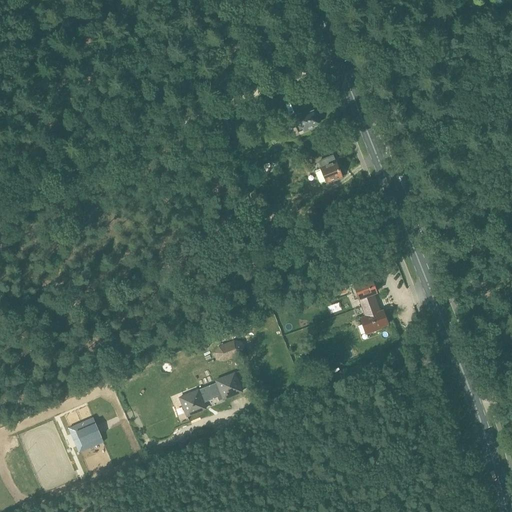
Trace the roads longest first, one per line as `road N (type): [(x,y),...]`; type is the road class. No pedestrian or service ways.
road 1 (primary): [(506,511),(467,386),(313,0)]
road 2 (track): [(336,56),(0,200)]
